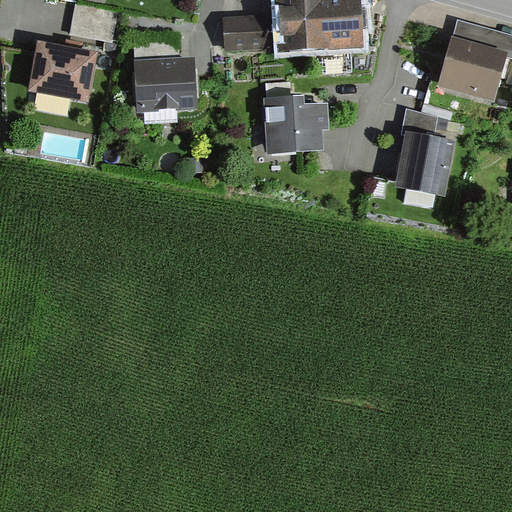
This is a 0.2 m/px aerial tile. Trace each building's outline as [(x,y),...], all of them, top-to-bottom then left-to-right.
[(226,59),(353,53),(351,2),(325,3),(324,0),(267,0),(268,25),(224,27),(226,59)] [(503,63),(451,47),(439,89),(490,105),(503,63)] [(95,61),(41,51),(32,95),(87,106),(95,61)] [(185,65),(131,67),(133,111),(187,109),(185,65)] [(295,104),(264,105),(266,155),(316,153),(315,135),(323,134),(321,109),(295,111),(295,104)] [(447,149),(403,138),(390,190),(434,201),(447,149)]
